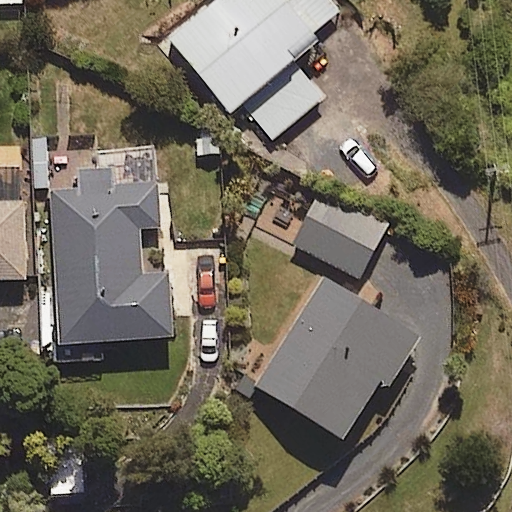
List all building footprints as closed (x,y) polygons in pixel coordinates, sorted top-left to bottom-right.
[(25,0),(0,0),(0,8),(26,8),(25,0)] [(328,0),(216,0),(219,3),(166,47),(230,124),(239,116),(267,149),(324,102),(289,61),(342,17),(328,0)] [(96,157),(95,148),(48,151),(61,354),(174,347),(170,282),(143,284),(140,237),(163,236),(157,153),(96,157)] [(0,288),(24,289),(25,173),(0,173),(0,288)] [(364,281),(388,232),(327,202),(303,251),(364,281)] [(388,399),(421,345),(324,285),(256,395),(344,450),(379,393),(388,399)]
